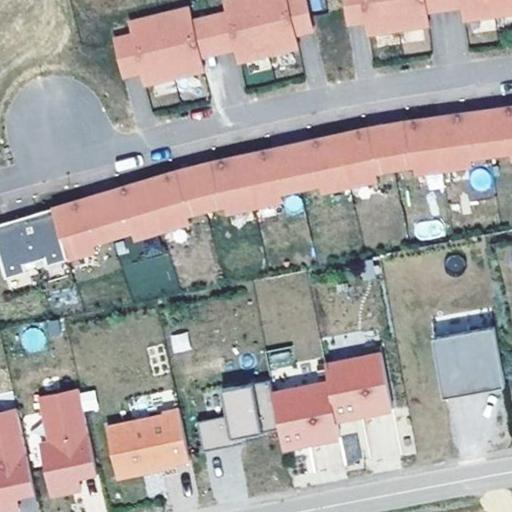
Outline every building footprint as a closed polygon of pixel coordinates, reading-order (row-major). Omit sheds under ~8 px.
[(142,71),(145,83),(171,77),(204,69),(196,32),(213,28),(231,24),(236,47),(239,60),(271,53),(299,46),(296,33),(290,9),(308,5),(306,0),(224,0),(227,12),(211,16),(193,20),(190,8),(130,22),(133,34),(115,39),(118,51),(136,46),(142,71)] [(363,0),(344,0),(348,23),(367,20),(363,0)] [(511,0),(363,0),(367,20),(369,33),(399,28),(429,24),(428,11),(426,0),(461,0),(463,6),(465,19),(495,15),(511,11),(511,0)] [(426,0),(428,11),(445,9),(463,6),(461,0),(426,0)] [(308,5),(290,9),(296,33),(314,29),(308,5)] [(196,32),(202,56),(220,52),(236,47),(231,24),(213,28),(196,32)] [(118,51),(124,75),(142,71),(136,46),(118,51)] [(511,105),(502,107),(506,134),(501,134),(504,152),(511,151),(511,153),(511,105)] [(502,107),(468,111),(472,138),(476,138),(478,156),(504,152),(501,134),(506,134),(502,107)] [(405,148),(408,166),(415,165),(416,172),(444,169),(472,165),(471,157),(478,156),(476,138),(472,138),(468,111),(440,115),(404,120),(409,147),(405,148)] [(404,120),(371,126),(375,153),(380,152),(383,170),(408,166),(405,148),(409,147),(404,120)] [(329,135),(308,140),(314,167),(310,167),(313,185),(321,184),(323,191),(377,179),(376,171),(383,170),(380,152),(375,153),(371,126),(329,135)] [(308,140),(275,147),(280,174),(285,173),(288,190),(313,185),(310,167),(314,167),(308,140)] [(249,153),(212,161),(219,187),(215,188),(219,206),(225,204),(228,212),(282,200),(281,192),(288,190),(285,173),(280,174),(275,147),(249,153)] [(212,161),(179,169),(186,196),(190,195),(194,212),(219,206),(215,188),(219,187),(212,161)] [(121,215),(126,233),(133,230),(136,238),(189,222),(188,214),(194,212),(190,195),(186,196),(179,169),(134,183),(117,188),(125,214),(121,215)] [(117,188),(84,198),(92,224),(96,222),(101,240),(126,233),(121,215),(125,214),(117,188)] [(0,253),(7,277),(28,270),(26,262),(46,257),(48,264),(96,250),(94,242),(101,240),(96,222),(92,224),(84,198),(66,203),(32,213),(0,222),(0,253)] [(437,219),(416,225),(420,240),(441,234),(437,219)] [(170,252),(124,260),(131,301),(177,293),(170,252)] [(446,272),(462,273),(464,256),(447,255),(446,272)] [(434,337),(445,398),(476,392),(475,389),(474,381),(482,380),(484,387),(505,383),(495,326),(434,337)] [(186,332),(168,336),(172,353),(190,349),(186,332)] [(269,351),(270,365),(291,363),(289,349),(269,351)] [(330,380),(337,419),(393,408),(383,352),(326,363),(330,380)] [(270,379),(222,389),(228,415),(234,438),(244,436),(281,428),(273,391),(270,379)] [(281,428),(285,448),(341,436),(337,419),(330,380),(273,391),(281,428)] [(475,389),(484,387),(482,380),(474,381),(475,389)] [(79,475),(98,471),(80,388),(41,396),(51,440),(41,442),(52,494),(73,489),(72,483),(80,482),(79,475)] [(17,495),(36,491),(18,408),(0,411),(0,511),(12,509),(10,503),(19,501),(17,495)] [(164,415),(108,427),(119,478),(144,473),(143,469),(161,465),(161,469),(177,465),(176,463),(192,460),(180,408),(163,412),(164,415)] [(234,438),(228,415),(198,422),(204,451),(235,445),(234,438)] [(244,436),(234,438),(235,445),(245,443),(244,436)] [(143,469),(144,473),(161,469),(161,465),(143,469)]
